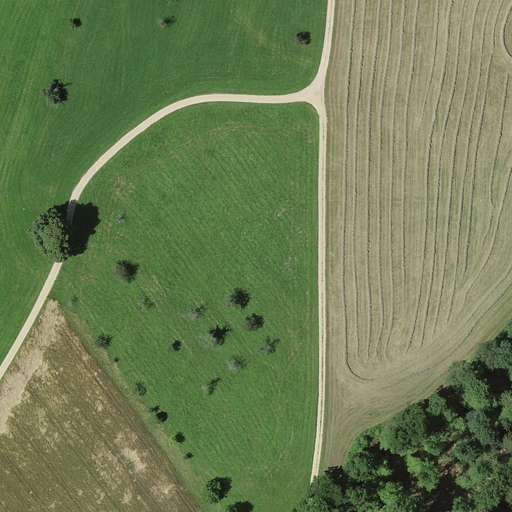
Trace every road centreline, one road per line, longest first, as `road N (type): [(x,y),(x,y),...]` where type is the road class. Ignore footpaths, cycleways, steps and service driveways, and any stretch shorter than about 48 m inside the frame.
road 1 (track): [(0,375),(61,255),(74,191),(155,112),(207,94),(323,103)]
road 2 (track): [(323,103),(324,380),(315,511)]
